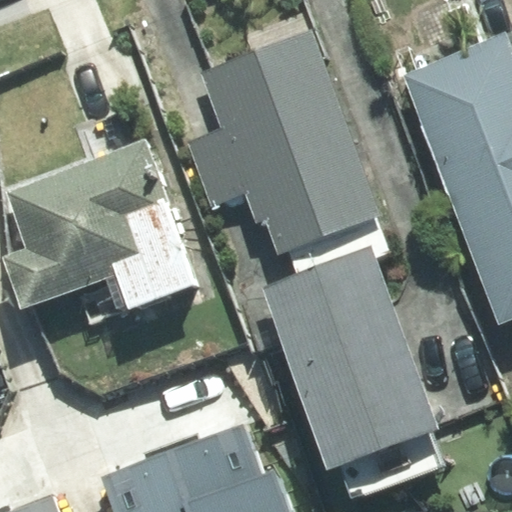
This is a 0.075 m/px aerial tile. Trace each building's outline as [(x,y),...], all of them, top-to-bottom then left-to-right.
[(511,41),(402,86),(502,337),(511,332),(511,41)] [(384,233),(318,53),(212,91),(225,126),(187,140),(214,214),(260,198),(286,268),(384,233)] [(201,300),(149,146),(5,195),(29,265),(7,273),(26,327),(99,302),(109,331),(201,300)] [(447,466),(375,261),(260,301),(274,391),(331,506),(447,466)] [(313,511),(274,391),(0,480),(0,511),(313,511)]
